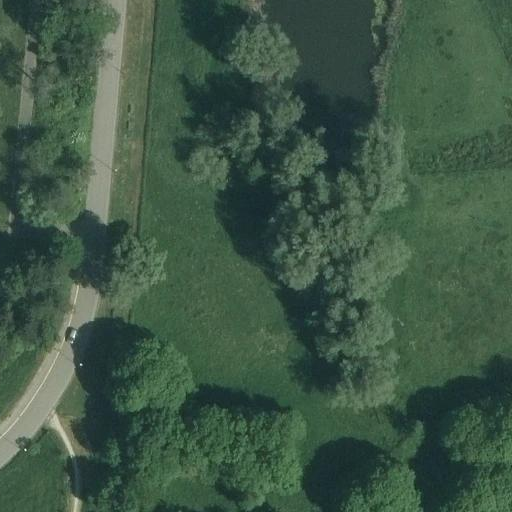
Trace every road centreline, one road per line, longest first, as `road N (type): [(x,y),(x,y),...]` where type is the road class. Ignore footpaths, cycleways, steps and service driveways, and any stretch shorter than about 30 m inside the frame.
road 1 (unclassified): [(36,0),(18,216),(34,231),(94,234)]
road 2 (unclassified): [(94,234),(77,339),(42,406),(0,454)]
road 3 (unclassified): [(115,0),(94,234)]
